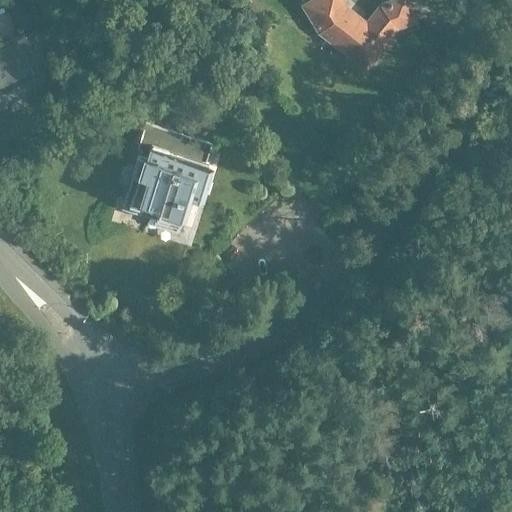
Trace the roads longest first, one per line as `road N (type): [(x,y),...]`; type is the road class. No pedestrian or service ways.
road 1 (residential): [(95,394),(239,343),(355,253),(511,23)]
road 2 (residential): [(95,394),(0,261)]
